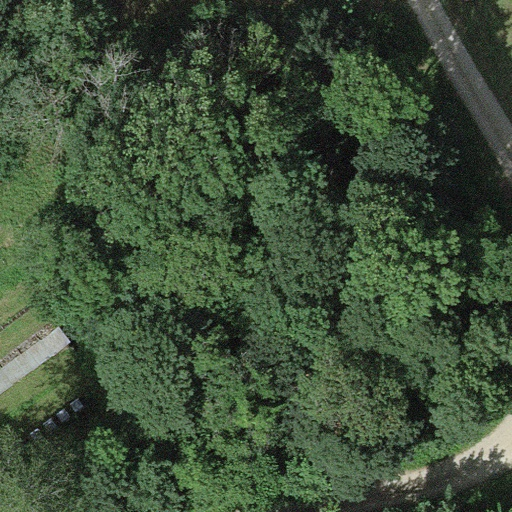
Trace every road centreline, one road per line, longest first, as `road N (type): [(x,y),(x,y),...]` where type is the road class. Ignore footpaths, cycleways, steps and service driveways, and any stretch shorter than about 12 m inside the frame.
road 1 (track): [(294,511),(474,457),(511,425)]
road 2 (track): [(511,165),(415,0)]
